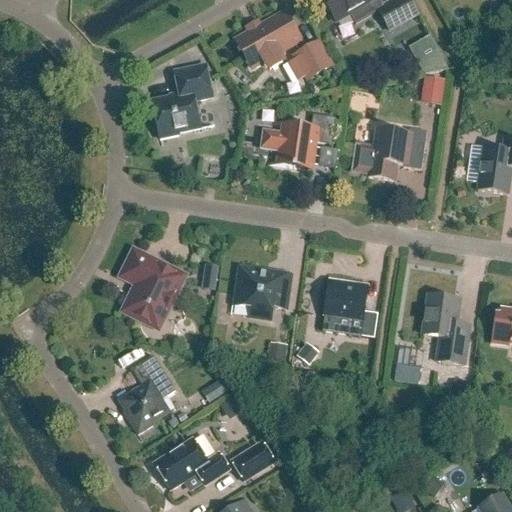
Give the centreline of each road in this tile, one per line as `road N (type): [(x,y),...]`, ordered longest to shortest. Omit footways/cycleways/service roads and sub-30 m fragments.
road 1 (residential): [(511,254),(117,195)]
road 2 (residential): [(139,511),(36,339),(99,253),(117,195)]
road 3 (residential): [(96,87),(248,0)]
